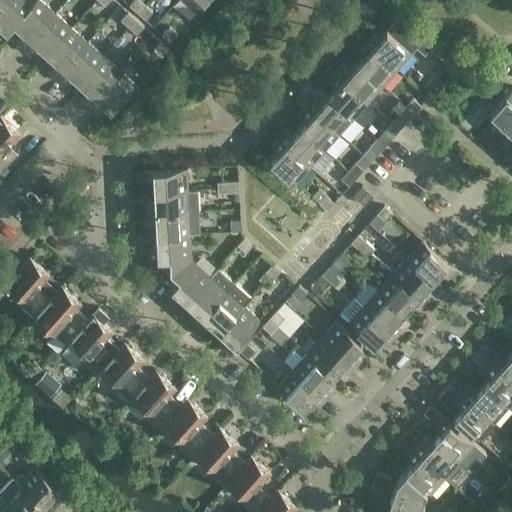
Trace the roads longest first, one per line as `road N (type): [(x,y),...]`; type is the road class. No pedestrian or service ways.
road 1 (residential): [(312,467),(117,296),(106,269),(105,170),(94,160)]
road 2 (residential): [(312,467),(483,277)]
road 3 (residential): [(443,239),(392,191),(437,136)]
